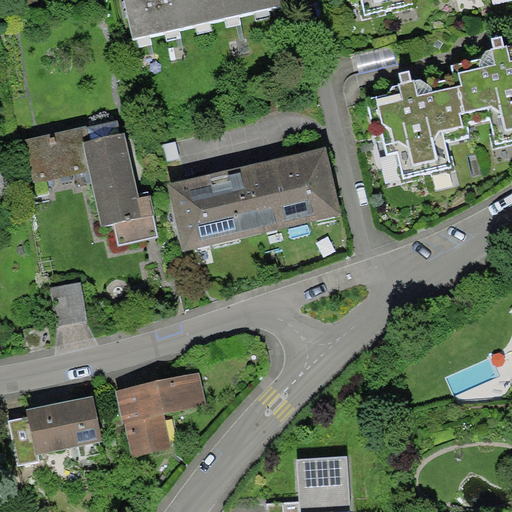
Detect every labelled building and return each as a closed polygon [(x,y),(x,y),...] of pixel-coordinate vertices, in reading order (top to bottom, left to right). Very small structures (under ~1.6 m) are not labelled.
[(281,0),(118,0),(129,46),(284,12),(281,0)] [(355,0),(361,22),(409,9),(406,0),(355,0)] [(387,99),(362,105),(376,158),(395,153),(402,181),(448,170),(442,145),(465,139),(463,130),(483,125),(489,149),(511,143),(511,54),(499,50),(497,41),(483,45),(485,53),(470,66),(448,70),(453,91),(430,96),(407,87),(404,74),(391,77),(394,88),(387,99)] [(117,123),(23,145),(36,200),(47,197),(44,183),(83,174),(96,230),(109,227),(114,249),(157,239),(147,198),(136,201),(117,123)] [(318,148),(161,188),(179,256),(336,216),(318,148)] [(78,285),(45,292),(53,331),(86,325),(78,285)] [(194,375),(114,395),(130,459),(169,449),(161,417),(202,406),(194,375)] [(95,446),(86,398),(20,410),(22,419),(5,422),(14,465),(32,462),(31,458),(95,446)] [(354,511),(352,457),(292,460),(294,509),(269,510),(268,511),(354,511)]
